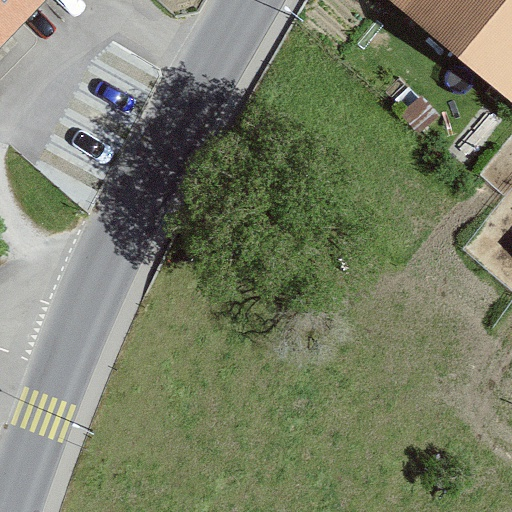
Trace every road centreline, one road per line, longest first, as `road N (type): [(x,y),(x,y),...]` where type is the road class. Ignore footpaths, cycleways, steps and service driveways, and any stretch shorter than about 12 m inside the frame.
road 1 (secondary): [(86,335),(259,0)]
road 2 (secondary): [(20,511),(86,335)]
